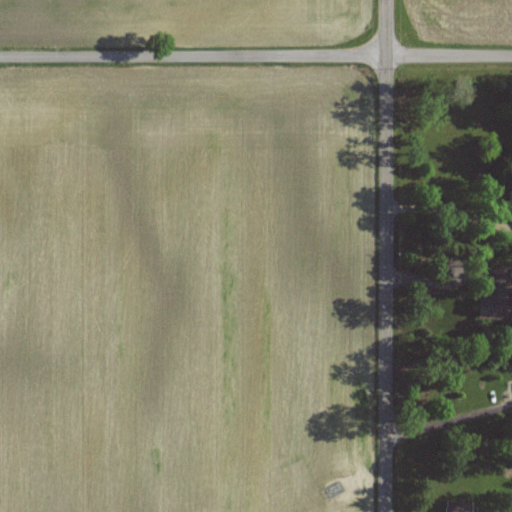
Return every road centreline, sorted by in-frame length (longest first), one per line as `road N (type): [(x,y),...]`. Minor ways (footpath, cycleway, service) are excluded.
road 1 (tertiary): [(511,54),(0,56)]
road 2 (tertiary): [(385,0),(385,511)]
